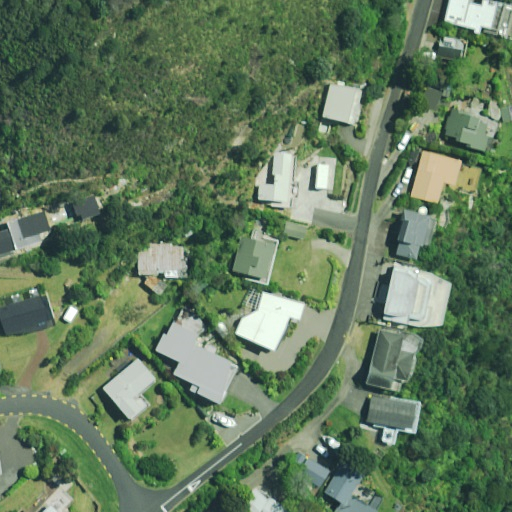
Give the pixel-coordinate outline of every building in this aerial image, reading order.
[(471,0),(450,0),(445,23),(480,31),(481,27),(489,29),(488,33),(511,39),(511,6),(485,0),(483,0),(482,7),(470,4),(471,0)] [(469,42),(442,38),(439,57),(466,62),(469,42)] [(356,90),(329,84),(321,117),(348,124),(356,90)] [(443,95),(429,88),(423,100),(437,107),(443,95)] [(511,121),(511,115),(510,108),(501,110),(504,124),(511,121)] [(499,125),(454,112),(446,138),(487,150),(490,137),(495,139),(499,125)] [(298,156),(289,155),(275,153),(271,186),(261,184),(259,205),(292,209),(294,199),(299,200),(301,182),(296,181),(298,156)] [(462,162),(424,153),(413,197),(440,203),(445,183),(456,186),(462,162)] [(431,217),(406,211),(396,255),(418,260),(421,246),(424,247),(431,217)] [(45,242),(38,222),(0,234),(0,257),(16,252),(18,258),(33,253),(31,247),(45,242)] [(309,229),(294,225),(291,237),(305,241),(309,229)] [(268,280),(278,243),(245,234),(235,271),(268,280)] [(187,279),(189,259),(184,258),(185,247),(140,244),(138,276),(159,277),(159,273),(165,274),(165,277),(187,279)] [(452,282),(419,275),(419,272),(395,267),(383,325),(408,330),(409,325),(423,328),(424,324),(443,327),(452,282)] [(306,308),(266,291),(257,313),(244,318),(237,335),(276,352),(290,317),(300,321),(306,308)] [(58,326),(49,294),(0,308),(0,309),(7,334),(22,330),(23,336),(58,326)] [(156,350),(157,351),(185,366),(201,336),(175,323),(168,336),(165,334),(156,350)] [(417,344),(406,342),(403,341),(404,337),(381,331),(369,384),(392,390),(394,380),(408,383),(414,355),(417,344)] [(221,405),(232,363),(204,351),(195,371),(179,364),(174,376),(193,385),(190,392),(221,405)] [(130,420),(144,408),(147,412),(152,407),(150,403),(143,396),(136,401),(134,399),(141,393),(156,380),(139,360),(104,389),(130,420)] [(420,406),(371,396),(366,423),(415,432),(420,406)] [(331,472),(313,461),(302,477),(320,489),(331,472)] [(365,477),(345,463),(325,493),(346,506),(365,477)] [(364,487),(350,510),(338,503),(332,511),(378,511),(377,511),(378,509),(380,506),(384,499),(364,487)] [(290,511),(259,492),(247,511),(290,511)]
